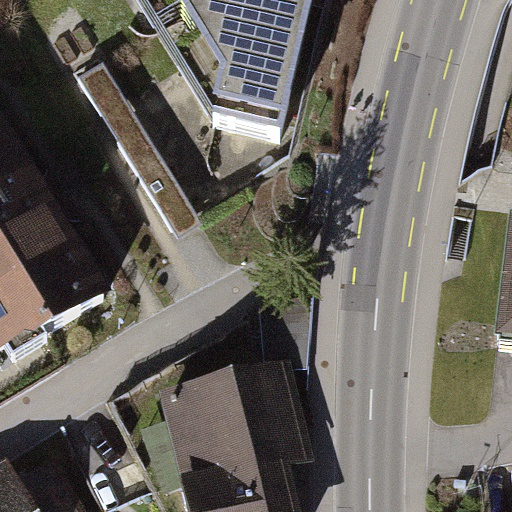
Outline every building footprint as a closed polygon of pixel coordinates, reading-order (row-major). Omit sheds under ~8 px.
[(214,126),(280,144),(313,0),(171,0),(222,83),(214,126)] [(175,217),(191,208),(127,104),(102,119),(143,187),(152,181),(175,217)] [(0,131),(0,351),(35,330),(41,340),(105,301),(62,232),(55,237),(48,224),(50,215),(43,203),(34,202),(8,159),(15,155),(0,131)] [(511,234),(498,346),(511,347),(511,234)] [(290,467),(268,379),(170,403),(196,511),(293,511),(283,469),(290,467)] [(0,511),(76,511),(53,471),(0,500),(0,511)]
